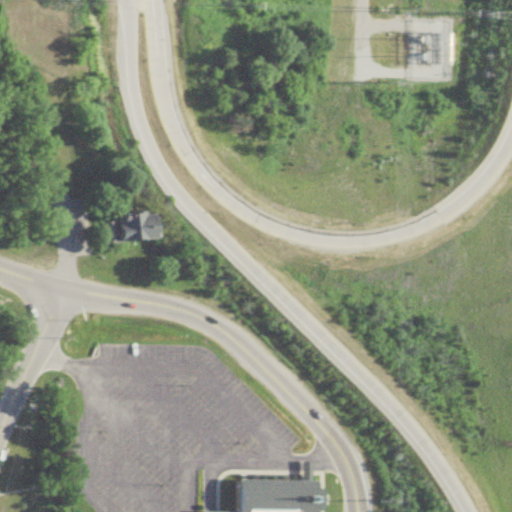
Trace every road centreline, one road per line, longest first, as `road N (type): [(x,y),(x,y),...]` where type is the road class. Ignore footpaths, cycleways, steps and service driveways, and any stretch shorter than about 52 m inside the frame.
road 1 (motorway): [(126,0),(135,108),(170,183),(397,421),(457,511)]
road 2 (motorway): [(511,91),(484,160),(439,208),(374,238),(283,232),(225,201),(181,149),(156,75),(149,0)]
road 3 (tertiary): [(354,511),(345,462),(327,434),(233,342),(177,312),(0,269)]
road 4 (tertiary): [(67,286),(0,440)]
